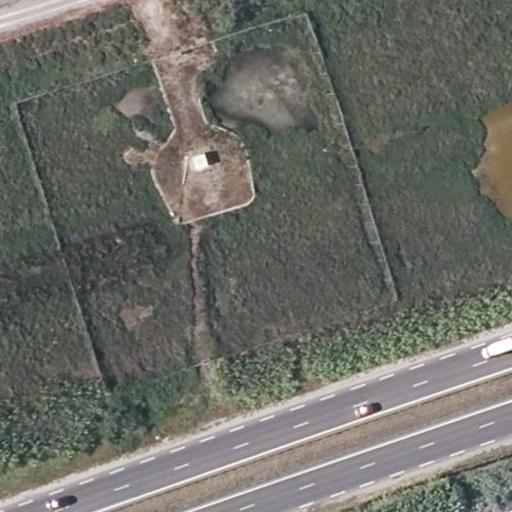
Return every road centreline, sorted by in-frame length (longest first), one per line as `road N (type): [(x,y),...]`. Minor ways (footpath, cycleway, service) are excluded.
road 1 (trunk): [(511,351),(51,511)]
road 2 (trunk): [(227,511),(511,414)]
road 3 (track): [(148,0),(192,144)]
